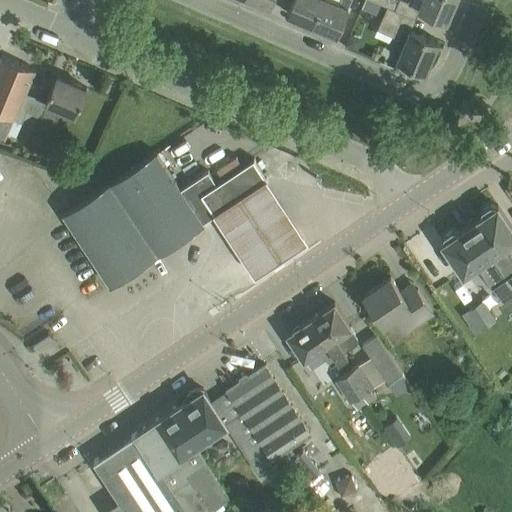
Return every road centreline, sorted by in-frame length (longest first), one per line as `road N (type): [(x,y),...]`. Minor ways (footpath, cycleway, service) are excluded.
road 1 (secondary): [(48,442),(412,205)]
road 2 (residential): [(412,205),(377,169),(79,40)]
road 3 (residential): [(213,0),(432,88),(451,76),(482,0)]
road 4 (secondary): [(412,205),(511,138)]
